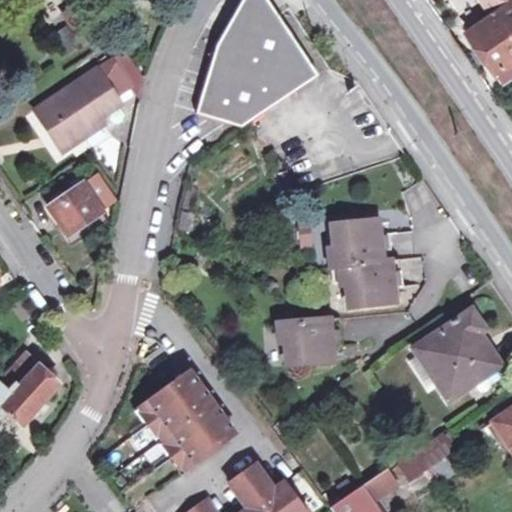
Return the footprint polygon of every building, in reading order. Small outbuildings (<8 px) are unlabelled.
[(77,30),(72,33),(66,26),(53,35),(67,54),(79,45),(81,47),(109,28),(88,0),(84,0),(65,13),(77,30)] [(241,118),(317,67),(272,0),(239,0),(242,10),(232,12),(221,32),(198,106),(241,118)] [(242,10),(239,0),(234,0),(227,12),(232,12),(242,10)] [(511,0),(470,0),(465,4),(482,28),(502,14),(504,16),(511,10),(511,0)] [(511,10),(504,16),(502,14),(482,28),(472,35),(482,50),(492,63),(502,77),(511,70),(511,10)] [(125,50),(112,59),(131,88),(140,101),(145,78),(125,50)] [(485,68),(492,63),(482,50),(476,54),(485,68)] [(112,59),(35,111),(63,153),(104,126),(100,120),(96,113),(116,99),(131,88),(112,59)] [(96,113),(100,120),(120,106),(116,99),(96,113)] [(100,177),(116,202),(119,200),(126,160),(100,177)] [(52,209),(69,234),(101,213),(116,202),(100,177),(67,199),(56,206),(52,209)] [(51,199),(56,206),(67,199),(62,192),(51,199)] [(101,213),(69,234),(65,236),(73,247),(108,224),(101,213)] [(348,262),(400,259),(398,231),(387,231),(386,219),(341,221),(342,244),(342,262),(348,262)] [(341,262),(342,262),(342,244),(334,244),(335,262),(341,262)] [(407,258),(400,259),(348,262),(349,280),(350,304),(397,300),(396,287),(409,286),(407,258)] [(342,280),(349,280),(348,262),(342,262),(341,262),(342,280)] [(343,345),(343,317),(296,320),(286,320),(286,338),(287,362),(331,360),(331,346),(343,345)] [(450,401),(500,367),(467,319),(418,354),(450,401)] [(278,338),(286,338),(286,320),(277,321),(278,338)] [(0,404),(22,424),(59,384),(27,354),(0,383),(0,404)] [(177,456),(189,472),(211,456),(204,445),(226,429),(218,418),(196,433),(181,413),(203,397),(195,385),(172,400),(165,389),(142,406),(154,423),(165,439),(177,456)] [(154,423),(142,406),(136,410),(148,427),(154,423)] [(511,413),(501,421),(511,437),(511,413)] [(165,439),(154,423),(148,427),(160,443),(165,439)] [(445,437),(418,455),(427,471),(455,452),(445,437)] [(165,439),(160,443),(171,460),(177,456),(165,439)] [(411,482),(427,471),(418,455),(401,466),(411,482)] [(189,472),(177,456),(171,460),(183,476),(189,472)] [(307,511),(287,484),(275,493),(269,497),(266,492),(271,488),(256,466),(231,483),(246,505),(251,502),(255,507),(250,510),(247,511),(215,511),(207,500),(189,511),(307,511)] [(389,471),(332,509),(333,511),(375,511),(373,508),(401,489),(389,471)] [(269,497),(275,493),(271,488),(266,492),(269,497)] [(251,502),(246,505),(250,510),(255,507),(251,502)]
